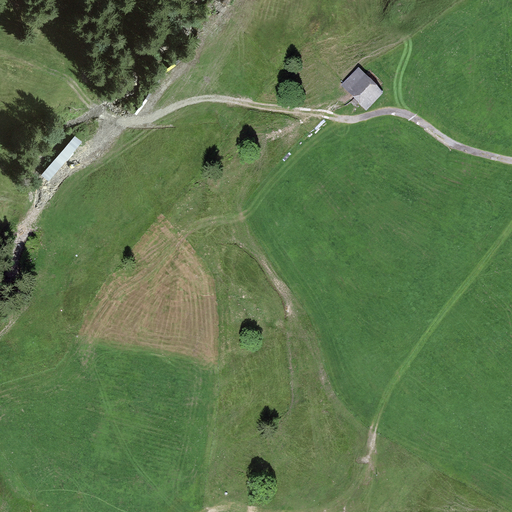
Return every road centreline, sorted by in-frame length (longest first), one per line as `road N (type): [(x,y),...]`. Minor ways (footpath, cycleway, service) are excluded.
road 1 (track): [(320,114),(208,99),(119,120),(63,77),(0,54)]
road 2 (track): [(320,114),(399,112),(454,145),(511,159)]
